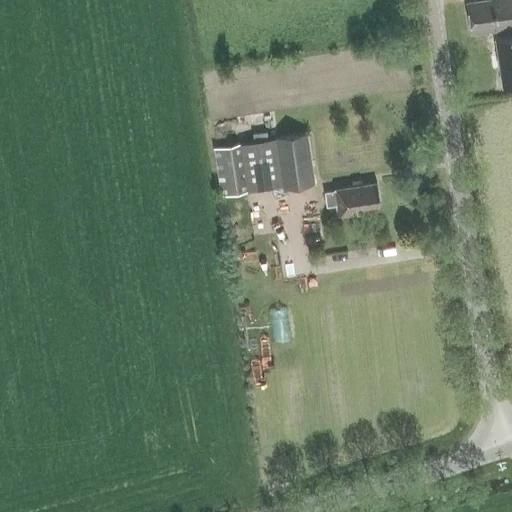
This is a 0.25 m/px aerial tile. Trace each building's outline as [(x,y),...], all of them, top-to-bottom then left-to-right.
[(495,32),(511,29),(511,0),(484,0),(467,3),(471,33),(495,30),(495,32)] [(511,83),(511,33),(495,36),(502,85),(511,83)] [(308,133),(240,143),(247,191),(282,185),(282,189),(316,184),(308,133)] [(220,195),(246,191),(239,144),(213,148),(220,195)] [(335,205),(336,216),(380,209),(376,183),(332,190),(333,191),(323,193),(325,207),(335,205)]
